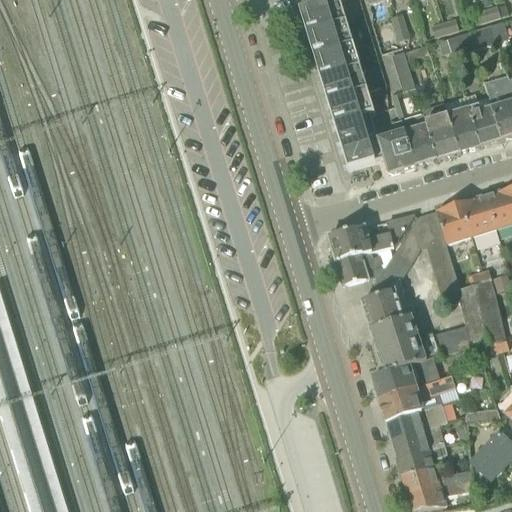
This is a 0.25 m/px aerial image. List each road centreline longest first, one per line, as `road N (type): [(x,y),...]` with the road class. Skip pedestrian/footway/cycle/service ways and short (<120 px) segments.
road 1 (residential): [(376,511),(291,233)]
road 2 (residential): [(291,233),(218,0)]
road 3 (residential): [(291,233),(511,164)]
